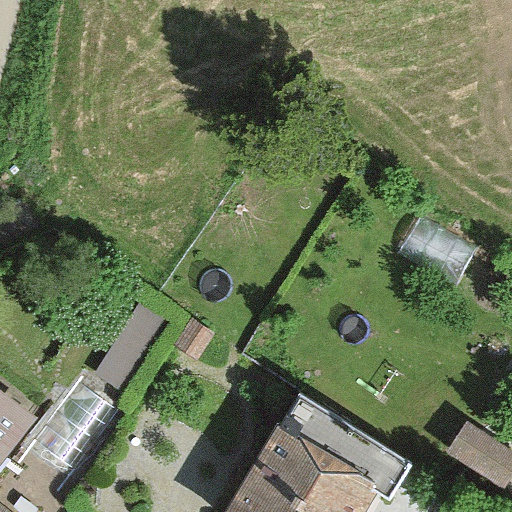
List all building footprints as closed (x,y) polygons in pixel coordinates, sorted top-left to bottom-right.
[(155,332),(134,318),(99,373),(120,386),(155,332)] [(210,332),(193,322),(179,343),(196,354),(210,332)] [(0,445),(25,414),(0,394),(0,511),(4,511),(0,508),(0,445)] [(411,461),(301,394),(228,511),(356,511),(373,485),(390,495),(411,461)] [(511,468),(511,453),(466,424),(450,447),(503,482),(511,468)]
